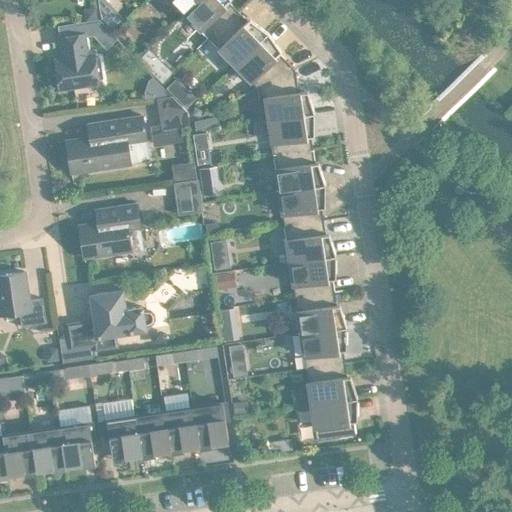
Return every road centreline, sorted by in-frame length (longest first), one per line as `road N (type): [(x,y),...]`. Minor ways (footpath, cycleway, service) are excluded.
road 1 (residential): [(406,485),(343,72),(332,48),(287,0)]
road 2 (residential): [(0,234),(35,229),(41,216),(7,0)]
road 3 (residential): [(228,511),(406,485)]
